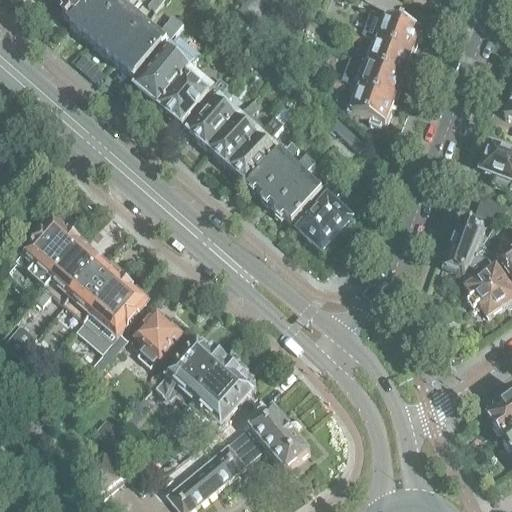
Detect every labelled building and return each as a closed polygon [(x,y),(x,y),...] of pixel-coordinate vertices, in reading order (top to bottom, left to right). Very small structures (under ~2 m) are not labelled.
[(59,0),(56,4),(63,10),(64,18),(62,20),(72,28),(95,0),(59,0)] [(95,0),(72,28),(69,31),(89,48),(125,8),(115,0),(95,0)] [(155,17),(166,5),(159,0),(156,0),(147,11),(155,17)] [(249,25),(270,0),(252,0),(239,17),(249,25)] [(259,34),(288,0),(287,0),(270,0),(249,25),(259,34)] [(298,9),(288,0),(259,34),(269,43),(298,9)] [(322,0),(308,0),(301,19),(314,24),(322,0)] [(125,8),(89,48),(134,86),(168,46),(170,47),(184,31),(173,22),(160,38),(125,8)] [(414,58),(418,48),(416,47),(421,36),(372,18),(363,42),(374,46),(411,60),(413,57),(414,58)] [(287,28),(282,27),(279,35),(281,36),(300,43),(303,35),(287,28)] [(351,45),(359,49),(363,40),(354,37),(351,45)] [(300,46),(278,38),(269,50),(286,56),(287,53),(297,56),(300,46)] [(158,113),(191,74),(201,62),(180,44),(136,94),(158,113)] [(411,60),(374,46),(365,70),(403,84),(404,80),(406,81),(409,71),(408,71),(411,60)] [(345,89),(356,93),(394,107),(395,104),(397,104),(400,95),(399,94),(403,84),(365,70),(354,65),(351,72),(348,71),(342,86),(346,88),(345,89)] [(217,95),(191,74),(158,113),(182,135),(187,139),(188,138),(218,106),(212,101),(217,95)] [(343,96),(345,89),(346,88),(342,86),(336,84),(333,93),(343,96)] [(208,156),(241,119),(228,107),(242,92),(235,86),(218,106),(188,138),(208,156)] [(394,107),(356,93),(347,117),(371,126),(369,130),(380,135),(382,130),(385,131),(386,127),(388,128),(392,118),(390,118),(394,107)] [(511,103),(509,112),(507,111),(503,121),(505,122),(505,124),(511,126),(511,103)] [(254,122),(262,113),(254,106),(246,114),(254,122)] [(365,151),(325,112),(318,120),(358,158),(365,151)] [(228,174),(266,133),(254,122),(246,114),(241,119),(208,156),(228,174)] [(267,132),(266,133),(228,174),(248,192),(249,192),(280,159),(284,155),(272,144),(291,122),(283,114),(267,132)] [(297,175),(288,166),(295,157),(288,151),(284,155),(280,159),(249,192),(292,232),(321,199),(307,183),(316,172),(306,164),(297,175)] [(511,160),(492,152),(482,177),(497,183),(494,191),(509,197),(511,188),(511,160)] [(328,205),(299,237),(322,258),(323,258),(326,260),(338,247),(335,245),(351,226),(338,214),(342,210),(362,199),(355,187),(328,205)] [(496,227),(511,214),(482,203),(476,219),(496,227)] [(481,245),(484,250),(487,244),(484,243),(485,237),(462,229),(445,274),(464,281),(481,245)] [(45,294),(83,251),(72,241),(67,243),(53,231),(18,270),(45,294)] [(500,273),(484,250),(481,245),(464,281),(471,291),(465,296),(485,325),(511,306),(511,297),(497,275),(500,273)] [(511,250),(503,257),(505,260),(498,264),(500,268),(501,268),(511,284),(511,250)] [(103,267),(83,251),(45,294),(53,301),(65,311),(103,267)] [(103,267),(65,311),(84,328),(122,284),(103,267)] [(122,284),(84,328),(112,352),(120,342),(146,312),(132,299),(134,294),(122,284)] [(43,312),(53,301),(45,294),(35,306),(43,312)] [(158,320),(134,346),(144,356),(139,360),(154,374),(168,359),(183,342),(158,320)] [(18,366),(32,350),(35,346),(19,332),(1,352),(18,366)] [(127,347),(120,342),(112,352),(104,361),(111,367),(127,347)] [(177,368),(192,351),(191,349),(183,342),(168,359),(177,368)] [(48,363),(32,350),(18,366),(34,380),(48,363)] [(165,388),(156,398),(169,410),(175,404),(188,415),(227,372),(226,371),(226,370),(225,369),(225,368),(224,367),(224,366),(223,365),(222,364),(221,363),(220,362),(219,362),(218,362),(217,361),(216,361),(214,360),(210,364),(206,361),(208,359),(199,351),(165,388)] [(188,415),(180,424),(198,440),(209,428),(218,436),(252,399),(243,391),(241,393),(238,389),(241,384),(239,383),(238,380),(237,377),(234,375),(232,374),(229,373),(227,372),(188,415)] [(113,383),(104,375),(92,389),(101,398),(113,383)] [(44,394),(25,378),(16,389),(34,405),(44,394)] [(34,405),(16,389),(6,400),(25,416),(34,405)] [(144,404),(135,415),(142,421),(151,411),(144,404)] [(506,445),(511,440),(511,407),(490,424),(497,433),(496,436),(500,442),(504,442),(506,445)] [(242,468),(249,462),(252,466),(266,455),(285,479),(310,459),(274,414),(229,452),(229,451),(167,502),(174,511),(196,511),(245,472),(242,468)] [(105,450),(118,434),(107,425),(93,440),(105,450)] [(198,452),(192,444),(183,450),(190,458),(198,452)] [(125,486),(111,470),(105,461),(80,482),(101,507),(125,486)] [(121,462),(111,470),(125,486),(135,478),(121,462)]
